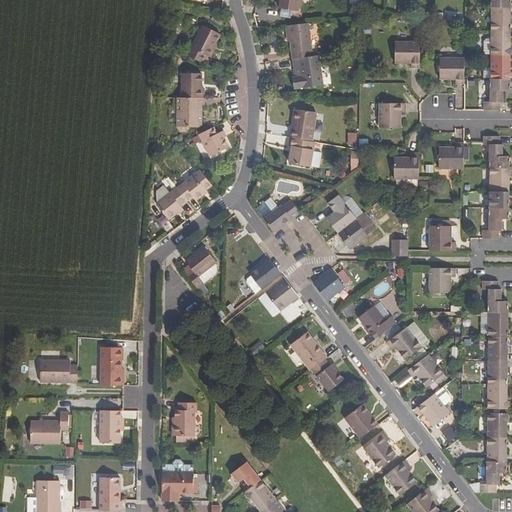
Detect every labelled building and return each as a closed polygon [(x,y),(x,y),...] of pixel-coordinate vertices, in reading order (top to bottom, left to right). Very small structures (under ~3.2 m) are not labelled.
[(281,0),(280,8),(300,12),(301,0),(281,0)] [(491,7),(491,31),(511,31),(511,7),(491,7)] [(289,43),(291,59),(298,59),(313,56),(308,23),(287,25),(289,43)] [(184,53),(203,63),(208,56),(209,56),(220,34),(203,25),(192,47),(188,45),(184,53)] [(491,54),(491,55),(510,55),(511,53),(511,48),(510,48),(511,31),(491,31),(491,38),(485,38),(484,41),(484,54),(491,54)] [(411,64),(411,69),(420,69),(420,43),(395,42),(395,64),(411,64)] [(292,78),(294,89),(303,88),(303,89),(323,86),(318,55),(313,56),(298,59),(301,77),(292,78)] [(491,68),(491,79),(510,79),(511,77),(511,74),(511,72),(510,72),(510,55),(491,55),(491,68)] [(456,79),(456,84),(464,84),(464,78),(464,58),(440,57),(439,79),(456,79)] [(183,73),(182,97),(204,98),(204,88),(202,88),(202,73),(183,73)] [(484,102),(484,110),(500,110),(500,102),(503,102),(503,91),(510,91),(510,79),(491,79),(490,102),(484,102)] [(178,97),(178,127),(181,131),(188,131),(191,127),(199,126),(201,124),(202,106),(204,106),(204,98),(178,97)] [(380,104),(379,128),(400,128),(400,113),(406,113),(406,104),(380,104)] [(296,111),(291,138),(312,142),(317,115),(296,111)] [(199,134),(210,156),(229,147),(221,132),(217,134),(213,127),(199,134)] [(346,132),(346,145),(356,145),(355,132),(346,132)] [(489,145),(490,167),(510,168),(510,156),(503,156),(503,144),(500,144),(500,136),(484,136),(484,141),(484,145),(489,145)] [(293,146),(290,163),(310,167),(315,142),(312,142),(291,138),(290,146),(293,146)] [(439,147),(439,169),(464,169),(464,167),(463,143),(456,143),(456,147),(439,147)] [(317,168),(319,153),(313,152),(310,167),(317,168)] [(395,158),(394,179),(419,179),(419,153),(410,153),(410,158),(395,158)] [(490,167),(490,192),(509,192),(509,175),(511,173),(511,170),(510,168),(490,167)] [(177,187),(188,201),(194,196),(195,198),(206,190),(205,188),(211,183),(200,169),(177,187)] [(156,203),(169,220),(183,209),(181,206),(188,201),(177,187),(169,177),(165,179),(174,190),(170,193),(164,185),(157,190),(157,203),(156,203)] [(379,188),(373,194),(380,201),(386,195),(379,188)] [(490,192),(490,208),(509,208),(509,192),(490,192)] [(326,218),(338,234),(357,219),(338,195),(328,203),(335,212),(326,218)] [(264,219),(279,207),(271,198),(256,209),(264,219)] [(264,219),(274,232),(300,212),(291,200),(283,206),(282,205),(279,207),(264,219)] [(483,230),(483,239),(499,239),(499,232),(502,232),(502,220),(509,220),(509,208),(490,208),(489,230),(483,230)] [(350,249),(368,235),(378,228),(366,212),(357,219),(338,234),(350,249)] [(430,226),(429,251),(455,251),(455,242),(450,242),(450,227),(430,226)] [(408,251),(408,241),(393,241),(393,256),(408,257),(408,251)] [(189,265),(183,270),(205,298),(209,294),(202,285),(204,284),(198,276),(215,264),(217,263),(204,247),(186,261),(189,265)] [(249,274),(261,289),(280,274),(269,259),(249,274)] [(198,276),(204,284),(216,275),(217,272),(217,267),(215,264),(198,276)] [(314,284),(327,301),(347,286),(332,267),(326,272),(327,274),(314,284)] [(429,268),(429,293),(450,293),(450,277),(455,277),(455,268),(429,268)] [(341,274),(348,284),(354,279),(347,269),(341,274)] [(261,289),(251,276),(247,279),(246,283),(255,294),(261,289)] [(265,292),(278,309),(290,300),(292,303),(299,297),(284,278),(265,292)] [(488,290),(488,312),(508,313),(508,301),(501,300),(501,290),(498,290),(498,281),(482,281),(482,290),(488,290)] [(292,303),(290,300),(278,309),(280,312),(292,303)] [(380,302),(374,306),(380,314),(386,310),(380,302)] [(347,318),(356,312),(350,305),(342,311),(347,318)] [(395,323),(391,317),(385,321),(380,314),(374,306),(359,318),(371,333),(373,331),(378,337),(389,328),(395,323)] [(488,312),(488,337),(508,337),(508,313),(488,312)] [(431,323),(429,336),(442,337),(444,325),(431,323)] [(396,347),(406,359),(422,346),(408,327),(387,343),(392,350),(396,347)] [(305,334),(313,345),(316,343),(307,332),(305,334)] [(291,345),(311,371),(312,370),(326,359),(327,358),(316,343),(313,345),(305,334),(291,345)] [(488,337),(488,361),(508,361),(508,337),(488,337)] [(121,377),(121,369),(121,360),(122,360),(122,347),(102,346),(101,385),(124,386),(124,377),(121,377)] [(418,375),(427,387),(434,382),(437,385),(446,378),(429,354),(408,370),(414,378),(418,375)] [(312,370),(329,391),(344,379),(332,364),(330,366),(326,359),(312,370)] [(41,360),(40,382),(77,382),(78,365),(70,365),(70,361),(41,360)] [(488,361),(488,385),(508,385),(508,361),(488,361)] [(436,393),(445,404),(453,398),(453,395),(446,385),(436,393)] [(488,385),(488,409),(507,409),(509,406),(509,403),(507,401),(508,385),(488,385)] [(425,413),(434,425),(451,412),(445,404),(436,393),(415,409),(420,416),(425,413)] [(173,423),(173,436),(195,436),(195,411),(196,411),(196,403),(179,402),(179,410),(176,410),(176,423),(173,423)] [(345,418),(360,438),(378,425),(362,404),(345,418)] [(101,410),(100,442),(120,443),(120,430),(121,418),(121,411),(101,410)] [(31,421),(31,443),(60,443),(61,430),(68,430),(69,412),(60,412),(60,422),(31,421)] [(488,414),(488,438),(507,438),(507,421),(509,420),(509,417),(507,415),(488,414)] [(457,436),(451,428),(443,434),(449,441),(457,436)] [(364,449),(379,468),(395,456),(386,443),(390,440),(384,432),(364,449)] [(488,438),(487,461),(507,462),(507,438),(488,438)] [(193,472),(193,465),(183,464),(183,462),(180,459),(176,459),(173,462),(173,464),(162,464),(162,472),(193,472)] [(385,476),(400,495),(416,482),(407,470),(411,467),(406,460),(385,476)] [(481,484),(481,493),(497,493),(496,484),(500,484),(500,473),(507,473),(507,462),(487,461),(487,484),(481,484)] [(244,479),(251,487),(261,480),(247,462),(232,474),(238,483),(244,479)] [(64,472),(63,464),(51,466),(52,474),(64,472)] [(162,472),(162,501),(171,501),(171,493),(179,493),(193,493),(193,472),(162,472)] [(100,477),(100,510),(122,510),(122,501),(120,501),(120,478),(100,477)] [(38,480),(37,511),(60,511),(61,506),(59,506),(60,481),(38,480)] [(250,498),(260,511),(275,499),(261,480),(251,487),(245,492),(246,493),(245,495),(248,499),(250,498)] [(407,504),(412,511),(436,511),(438,511),(428,498),(433,495),(428,488),(407,504)] [(285,511),(275,499),(260,511),(285,511)] [(91,510),(92,501),(82,501),(82,510),(91,510)]
